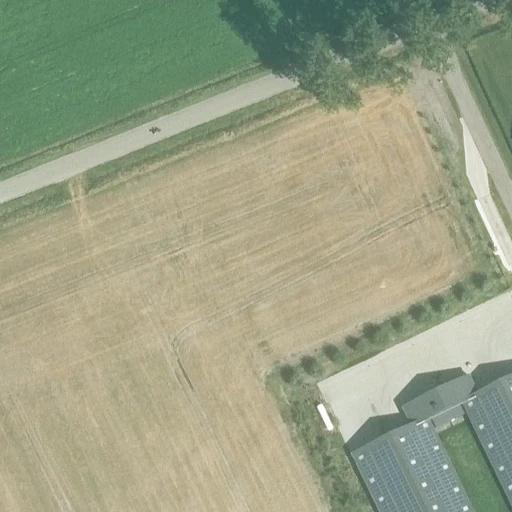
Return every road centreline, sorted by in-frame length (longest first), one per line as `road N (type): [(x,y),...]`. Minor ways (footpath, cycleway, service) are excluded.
road 1 (tertiary): [(0,196),(430,22)]
road 2 (unclassified): [(511,198),(430,22)]
